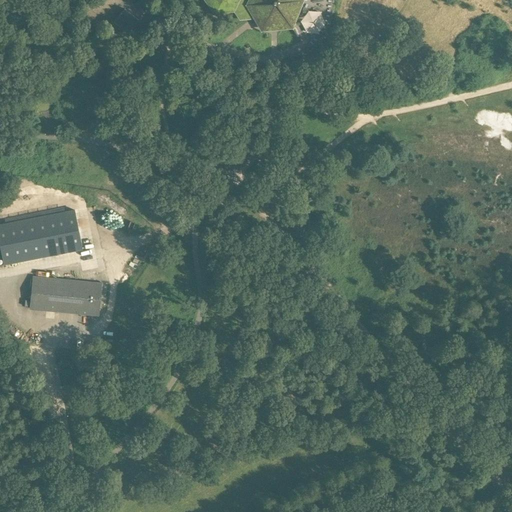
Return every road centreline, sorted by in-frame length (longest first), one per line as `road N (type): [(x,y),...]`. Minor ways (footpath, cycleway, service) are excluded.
road 1 (unclassified): [(68,511),(176,371),(202,307),(195,226),(268,141),(274,119),(271,61),(195,39),(144,0)]
road 2 (track): [(261,204),(441,425)]
road 3 (track): [(104,264),(125,246),(200,215),(179,161)]
road 4 (track): [(511,85),(362,119)]
road 5 (track): [(362,119),(261,204)]
road 6 (track): [(511,328),(441,425)]
